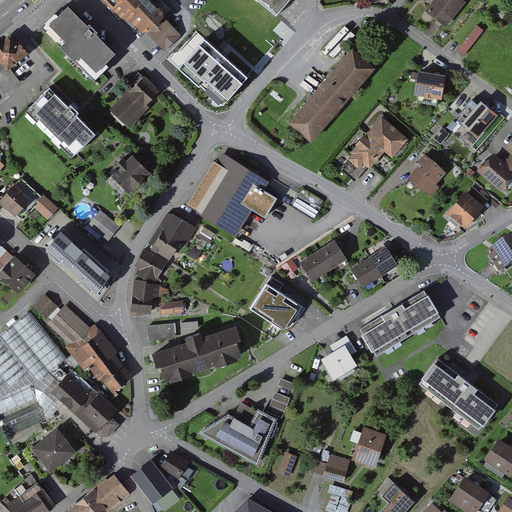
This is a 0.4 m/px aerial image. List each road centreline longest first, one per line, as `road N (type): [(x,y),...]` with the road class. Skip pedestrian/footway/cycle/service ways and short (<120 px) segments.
road 1 (residential): [(222,129),(312,25),(359,10),(388,17),(511,105)]
road 2 (residential): [(443,260),(159,429)]
road 3 (residential): [(443,260),(222,129)]
road 4 (residential): [(118,327),(120,288),(134,254),(222,129)]
road 5 (residential): [(222,129),(89,0)]
road 6 (residential): [(159,429),(208,466),(295,511)]
